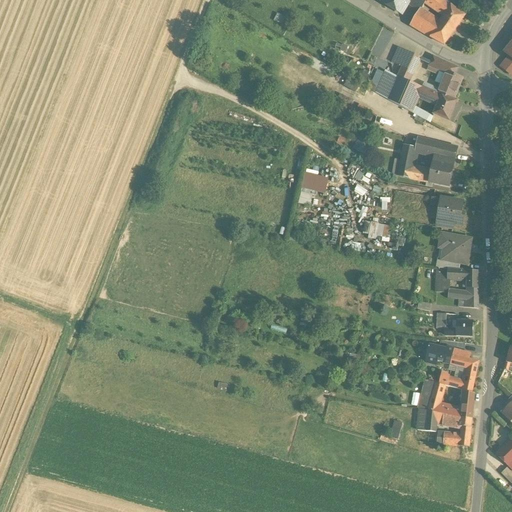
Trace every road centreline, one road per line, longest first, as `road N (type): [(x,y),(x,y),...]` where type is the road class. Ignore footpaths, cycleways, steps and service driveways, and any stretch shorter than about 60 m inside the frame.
road 1 (track): [(0,296),(78,325),(208,0)]
road 2 (residential): [(485,78),(491,339),(479,473)]
road 3 (track): [(78,325),(15,511)]
road 4 (residential): [(354,0),(461,63),(485,60)]
